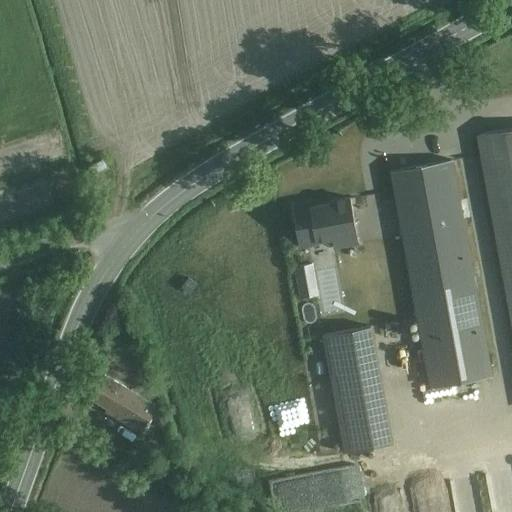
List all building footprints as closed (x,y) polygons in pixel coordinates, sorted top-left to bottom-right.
[(511,130),(478,136),(511,342),(511,130)] [(454,158),(393,169),(433,390),(495,379),(454,158)] [(103,161),(90,167),(94,175),(107,169),(103,161)] [(352,195),(296,205),(305,253),(361,243),(352,195)] [(371,326),(319,336),(342,455),(394,445),(371,326)] [(74,393),(142,435),(159,408),(90,366),(74,393)]
